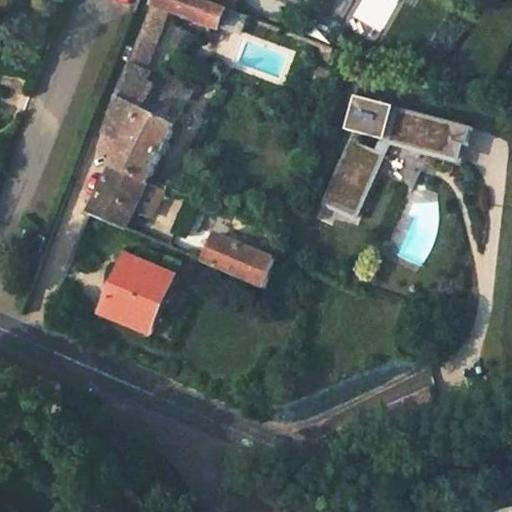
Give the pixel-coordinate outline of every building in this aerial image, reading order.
[(90,212),(127,228),(136,209),(149,184),(150,181),(194,91),(163,75),(160,83),(156,93),(142,87),(147,77),(143,75),(170,9),(218,28),(226,7),(207,0),(155,0),(102,143),(120,152),(112,167),(90,212)] [(207,0),(226,7),(237,11),(241,0),(207,0)] [(313,55),(327,61),(333,47),(318,42),(313,55)] [(328,86),(332,77),(320,72),(317,81),(328,86)] [(142,87),(156,93),(160,83),(147,77),(142,87)] [(319,202),(352,218),(381,154),(356,143),(360,135),(443,157),(447,142),(458,145),(464,147),(469,128),(351,96),(342,130),(349,132),(319,202)] [(447,142),(443,157),(454,160),(458,145),(447,142)] [(163,192),(149,184),(136,209),(151,216),(163,192)] [(22,247),(41,255),(47,237),(28,230),(22,247)] [(205,262),(266,288),(275,260),(261,255),(216,235),(205,262)] [(261,255),(275,260),(280,247),(266,241),(261,255)] [(104,315),(147,333),(172,277),(129,258),(104,315)] [(79,393),(13,365),(5,383),(38,397),(39,395),(73,409),(79,393)]
